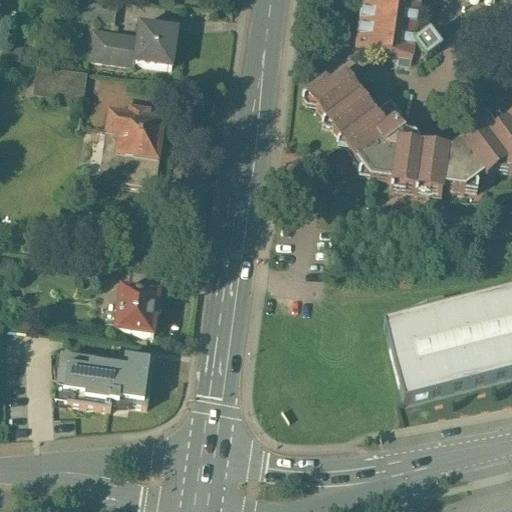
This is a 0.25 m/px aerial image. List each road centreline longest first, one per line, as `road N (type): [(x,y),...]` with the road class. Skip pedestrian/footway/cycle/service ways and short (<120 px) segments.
road 1 (secondary): [(271,0),(203,483)]
road 2 (residential): [(0,470),(203,483)]
road 3 (residential): [(397,475),(352,485),(203,483)]
